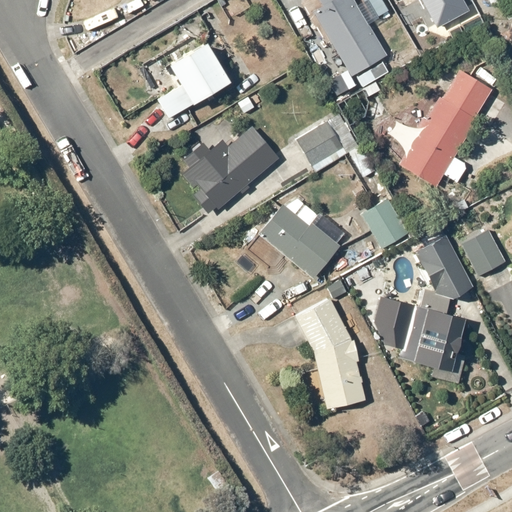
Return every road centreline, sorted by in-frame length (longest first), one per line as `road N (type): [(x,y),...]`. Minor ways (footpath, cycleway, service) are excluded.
road 1 (residential): [(299,511),(27,55),(12,0)]
road 2 (secondary): [(369,511),(511,443)]
